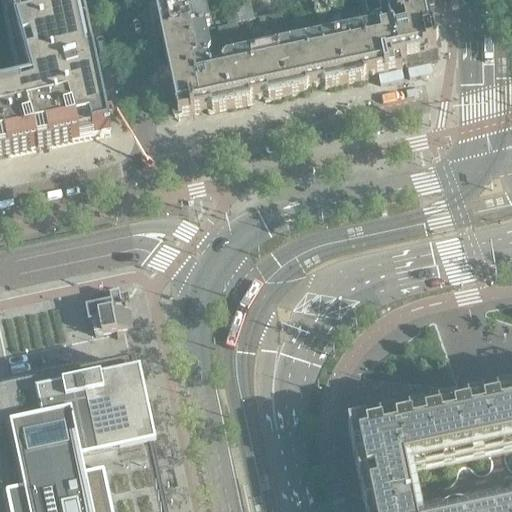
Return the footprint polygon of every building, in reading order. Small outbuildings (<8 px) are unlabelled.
[(0,0),(0,160),(110,138),(101,95),(94,63),(80,0),(0,0)] [(182,4),(180,0),(152,0),(155,9),(182,4)] [(435,44),(425,0),(362,0),(366,13),(370,16),(375,15),(378,29),(347,36),(348,42),(335,45),(344,88),(367,83),(367,79),(437,64),(433,45),(435,44)] [(206,32),(200,6),(195,1),(182,4),(155,9),(161,41),(202,33),(206,32)] [(254,22),(250,5),(242,7),(244,15),(245,23),(254,22)] [(244,15),(242,7),(225,10),(227,19),(244,15)] [(245,23),(244,15),(227,19),(228,27),(245,23)] [(208,60),(202,33),(161,41),(168,72),(194,66),(203,64),(205,64),(208,60)] [(344,88),(335,45),(322,47),(322,43),(306,46),(290,50),(291,54),(279,57),(288,100),(344,88)] [(288,100),(279,57),(267,59),(266,55),(235,62),(235,66),(225,68),(224,70),(224,74),(232,111),(288,100)] [(232,111),(224,74),(213,76),(205,74),(203,64),(194,66),(197,80),(195,80),(202,115),(208,113),(209,116),(232,111)] [(202,115),(195,80),(197,80),(194,66),(168,72),(177,114),(173,115),(175,123),(179,123),(183,121),(182,119),(202,115)] [(130,332),(126,312),(130,311),(130,310),(131,310),(128,296),(120,298),(119,297),(110,299),(111,305),(86,310),(89,326),(95,325),(97,336),(96,337),(96,338),(95,338),(96,339),(130,332)] [(165,511),(159,481),(155,481),(153,474),(154,474),(154,472),(153,472),(148,451),(149,451),(149,449),(148,449),(143,428),(144,428),(144,426),(143,426),(142,420),(146,420),(143,409),(140,410),(138,404),(139,404),(139,402),(138,402),(135,387),(136,387),(132,368),(131,368),(131,371),(82,382),(81,379),(80,379),(80,382),(0,399),(0,511),(165,511)] [(365,511),(511,511),(511,401),(349,437),(365,511)] [(160,470),(157,470),(166,511),(186,511),(178,478),(163,482),(160,470)]
